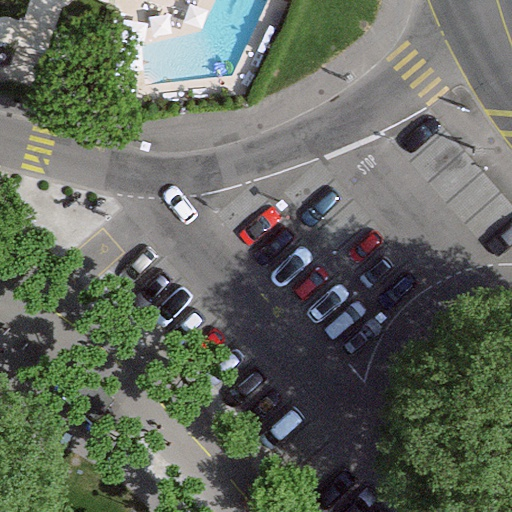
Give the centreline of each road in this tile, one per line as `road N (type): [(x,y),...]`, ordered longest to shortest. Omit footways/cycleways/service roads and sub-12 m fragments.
road 1 (residential): [(496,4),(417,76),(373,104),(221,167),(132,171),(0,141)]
road 2 (residential): [(414,511),(388,424),(394,372),(427,313),(469,288),(511,285)]
